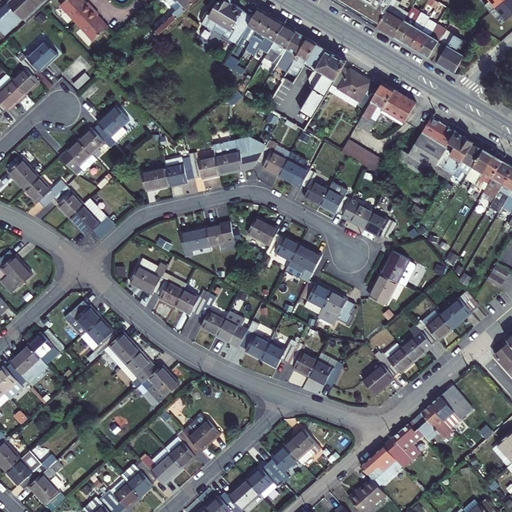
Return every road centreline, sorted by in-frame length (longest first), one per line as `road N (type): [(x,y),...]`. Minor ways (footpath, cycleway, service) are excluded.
road 1 (residential): [(84,267),(144,215),(245,192),(326,227),(348,257)]
road 2 (residential): [(280,394),(189,354),(84,267)]
road 3 (secondary): [(277,0),(454,105)]
road 4 (secondary): [(461,96),(300,0)]
road 5 (residential): [(168,511),(261,427),(280,394)]
road 6 (residential): [(474,348),(376,435)]
